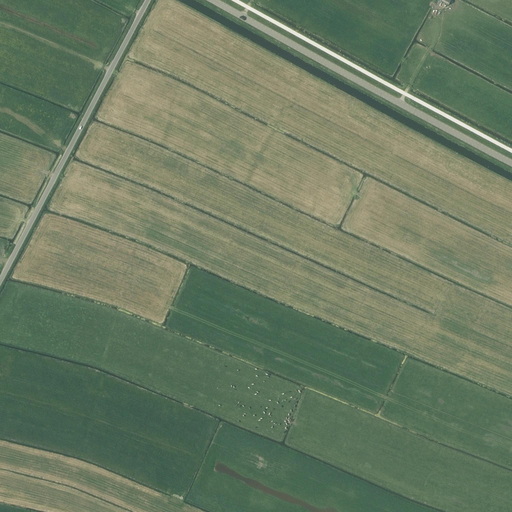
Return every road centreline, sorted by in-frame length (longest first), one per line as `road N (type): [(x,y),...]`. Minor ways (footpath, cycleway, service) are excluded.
road 1 (tertiary): [(511,163),(213,0)]
road 2 (unclassified): [(0,280),(147,0)]
